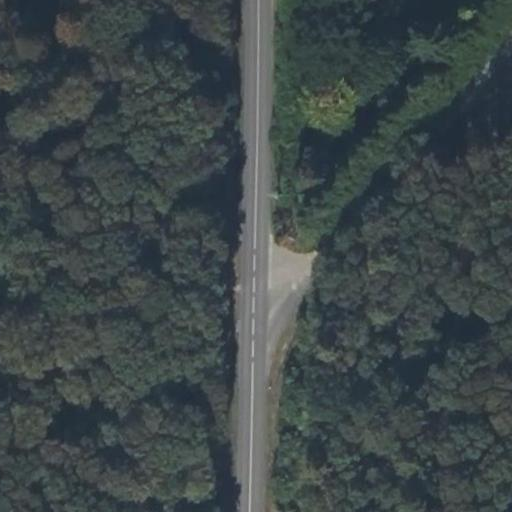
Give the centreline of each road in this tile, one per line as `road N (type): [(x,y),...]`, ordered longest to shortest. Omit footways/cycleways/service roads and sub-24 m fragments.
road 1 (unclassified): [(256,321),(511,64)]
road 2 (secondary): [(256,0),(256,321)]
road 3 (secondary): [(256,321),(250,511)]
